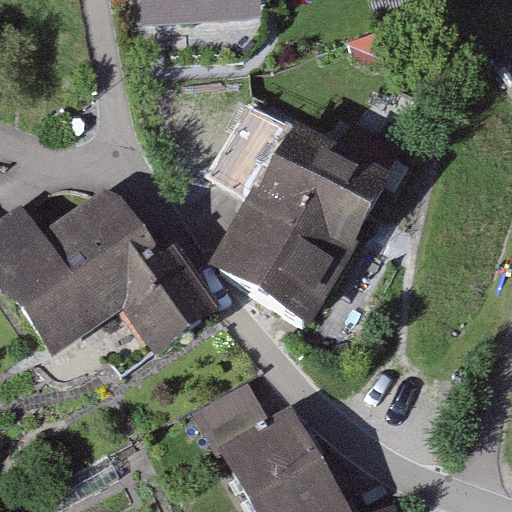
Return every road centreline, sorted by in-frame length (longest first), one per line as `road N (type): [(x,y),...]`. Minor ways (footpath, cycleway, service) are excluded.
road 1 (residential): [(495,511),(361,447),(276,370),(229,313),(134,170),(96,0)]
road 2 (track): [(134,170),(0,140)]
